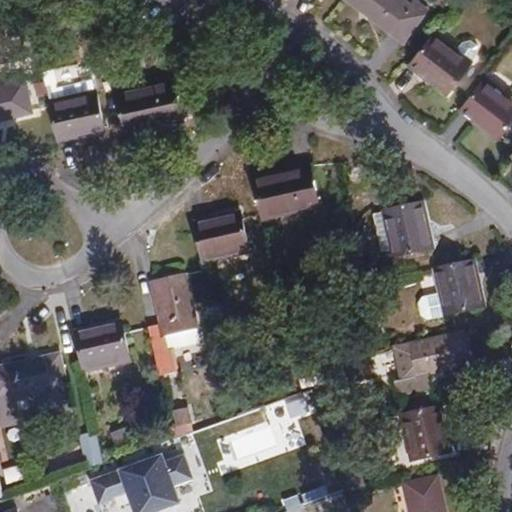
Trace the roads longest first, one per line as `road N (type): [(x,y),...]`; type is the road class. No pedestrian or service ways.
road 1 (residential): [(258,95),(108,233)]
road 2 (residential): [(511,220),(391,131)]
road 3 (residential): [(258,95),(368,133),(391,131)]
road 4 (residential): [(108,233),(90,257),(44,279),(20,274),(0,249)]
road 5 (residential): [(391,131),(362,84),(304,30)]
road 6 (residential): [(181,0),(258,95)]
